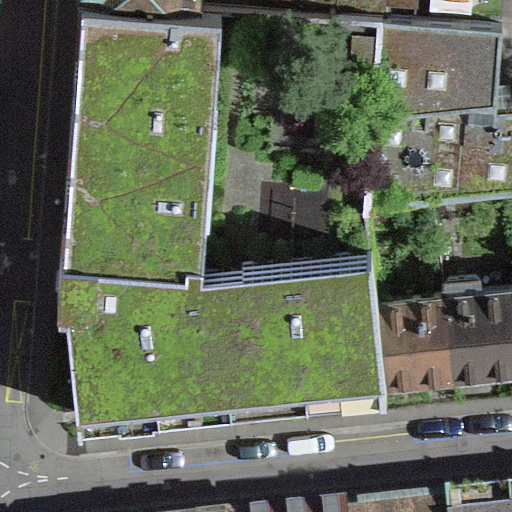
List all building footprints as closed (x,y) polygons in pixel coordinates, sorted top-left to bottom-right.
[(66,289),(372,257),(368,222),(370,222),(394,220),(392,200),(392,198),(366,200),(380,11),(336,8),(233,0),(94,0),(78,221),(76,241),(62,240),(58,288),(66,289)] [(383,11),(380,11),(366,200),(392,198),(511,185),(511,106),(496,108),(502,20),(390,12),(383,11)] [(132,402),(154,400),(384,377),(376,296),(372,257),(66,289),(79,408),(119,404),(132,402)] [(445,297),(453,370),(460,369),(511,363),(511,282),(445,289),(445,297)] [(376,296),(384,377),(392,376),(453,370),(445,297),(445,289),(443,289),(378,296),(376,296)]
